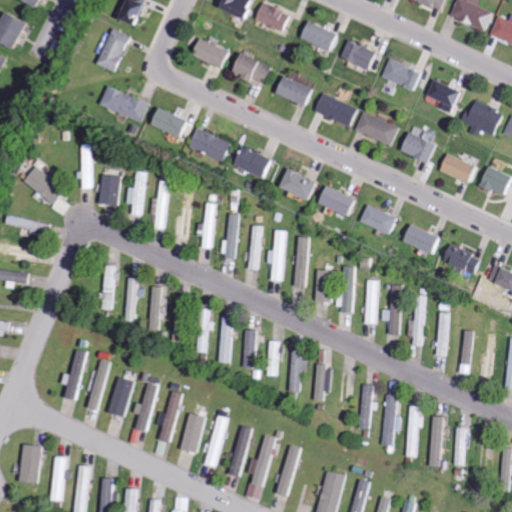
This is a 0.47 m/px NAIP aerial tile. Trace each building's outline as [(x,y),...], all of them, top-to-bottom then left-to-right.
[(132,0),(126,17),(143,25),(153,0),(132,0)] [(258,0),(223,0),(221,6),(256,18),(260,7),(257,5),(258,0)] [(425,0),(448,10),(452,0),(425,0)] [(461,0),(455,17),(493,31),(500,12),(483,6),(485,0),(461,0)] [(298,12),(266,2),(260,21),(293,31),(298,12)] [(2,38),(24,46),(34,20),(12,11),(2,38)] [(496,35),(511,41),(511,19),(503,16),(496,35)] [(338,52),(346,34),(314,20),(306,37),(338,52)] [(122,72),(137,36),(117,28),(102,64),(122,72)] [(232,68),(239,51),(207,37),(199,54),(232,68)] [(346,58),(379,70),(386,51),(353,39),(346,58)] [(0,81),(12,56),(0,50),(0,81)] [(240,71),(273,83),(280,64),(246,52),(240,71)] [(387,76),(423,92),(432,74),(396,57),(387,76)] [(323,87),(290,77),(284,95),(317,105),(323,87)] [(433,94),(453,103),(450,108),(461,112),(470,91),(440,78),(433,94)] [(149,122),(157,103),(114,85),(106,104),(149,122)] [(359,125),(365,106),(326,94),(320,113),(359,125)] [(511,113),(511,112),(480,101),(477,112),(471,110),(467,120),(480,125),(477,132),(488,136),(490,130),(504,136),(511,113)] [(189,142),(198,120),(165,106),(158,124),(179,132),(177,137),(189,142)] [(406,126),(367,111),(360,130),(399,145),(406,126)] [(231,163),(241,144),(206,127),(197,146),(231,163)] [(438,163),(446,144),(415,130),(407,149),(438,163)] [(97,188),(96,144),(86,144),(87,172),(88,189),(97,188)] [(274,179),(283,160),(249,144),(240,163),(274,179)] [(480,183),(487,166),(452,153),(446,170),(480,183)] [(511,172),(493,165),(486,185),(511,194),(511,172)] [(59,204),(71,190),(43,166),(30,181),(59,204)] [(320,199),(327,179),(294,169),(288,189),(320,199)] [(131,187),(131,203),(136,203),(136,215),(147,215),(148,172),(139,171),(138,187),(131,187)] [(104,204),(124,205),(125,175),(106,173),(104,204)] [(156,214),(159,214),(158,229),(170,229),(172,181),(160,180),(160,198),(156,198),(156,214)] [(325,203),(360,215),(366,198),(331,186),(325,203)] [(176,226),(183,227),(183,239),(195,240),(197,191),(186,190),(185,218),(176,217),(176,226)] [(221,202),(209,202),(208,223),(202,223),(202,235),(208,236),(207,248),(218,249),(221,202)] [(408,218),(374,203),(367,220),(400,235),(408,218)] [(229,258),(243,258),(244,214),(230,213),(229,258)] [(49,222),(14,215),(12,224),(26,227),(26,231),(47,235),(49,222)] [(408,241),(443,253),(449,235),(415,223),(408,241)] [(267,226),(256,225),(254,269),(265,269),(267,226)] [(292,231),(280,230),(279,250),(274,250),(274,263),(278,264),(278,280),(290,280),(292,231)] [(299,285),(314,285),(315,237),(301,236),(299,285)] [(490,259),(455,243),(448,258),(483,275),(490,259)] [(494,279),(511,286),(511,267),(501,263),(494,279)] [(112,293),(121,292),(120,265),(111,265),(112,293)] [(13,287),(21,288),(22,282),(35,283),(36,272),(0,268),(0,278),(14,280),(13,287)] [(337,302),(338,270),(320,269),(319,301),(337,302)] [(143,297),(151,297),(151,288),(143,288),(144,277),(132,277),(131,321),(142,321),(143,297)] [(384,280),(372,280),(370,323),(382,324),(384,280)] [(405,334),(407,285),(394,285),(393,310),(386,310),(386,321),(392,322),(391,334),(405,334)] [(167,286),(156,286),(154,329),(166,329),(167,286)] [(344,289),(342,311),(359,312),(360,290),(344,289)] [(428,346),(430,297),(419,297),(419,320),(412,320),(412,336),(417,336),(417,345),(428,346)] [(178,335),(191,335),(192,298),(179,298),(178,335)] [(452,356),(454,313),(444,312),(442,356),(452,356)] [(237,363),(238,317),(224,317),(223,362),(237,363)] [(16,322),(0,319),(0,329),(15,331),(16,322)] [(261,367),(263,330),(248,330),(247,367),(261,367)] [(213,334),(205,334),(204,351),(212,352),(213,334)] [(73,384),(75,384),(72,398),(84,400),(92,351),(79,349),(73,384)] [(293,392),(308,392),(309,350),(295,349),(293,392)] [(317,400),(330,401),(330,391),(336,392),(337,366),(318,365),(317,400)] [(129,417),(140,382),(122,376),(112,411),(129,417)] [(162,386),(148,383),(141,414),(142,414),(139,428),(152,431),(162,386)] [(376,429),(378,385),(366,384),(364,428),(376,429)] [(163,439),(177,441),(185,393),(173,391),(169,413),(163,412),(161,424),(165,425),(163,439)] [(399,445),(401,394),(388,394),(386,445),(399,445)] [(422,457),(423,427),(429,427),(429,416),(424,416),(424,406),(411,406),(411,456),(422,457)] [(209,416),(189,413),(185,449),(204,452),(209,416)] [(232,417),(221,415),(211,465),(222,467),(232,417)] [(433,466),(447,467),(449,417),(434,416),(433,466)] [(244,476),(257,429),(245,425),(231,473),(244,476)] [(471,465),(472,428),(459,427),(457,465),(471,465)] [(266,499),(279,437),(266,435),(261,459),(254,458),(251,472),(256,474),(252,496),(266,499)] [(27,482),(46,483),(48,445),(29,444),(27,482)] [(280,492),(293,496),(306,448),(292,444),(280,492)] [(70,501),(72,457),(59,457),(57,501),(70,501)] [(82,511),(94,511),(96,466),(84,466),(82,511)] [(320,511),(340,511),(351,475),(332,470),(320,511)] [(117,511),(119,478),(106,478),(104,511),(117,511)] [(366,511),(374,481),(361,478),(352,511),(366,511)] [(142,511),(143,489),(129,488),(128,511),(142,511)] [(152,511),(165,511),(166,499),(153,499),(152,511)] [(419,511),(422,503),(407,499),(404,511),(419,511)]
